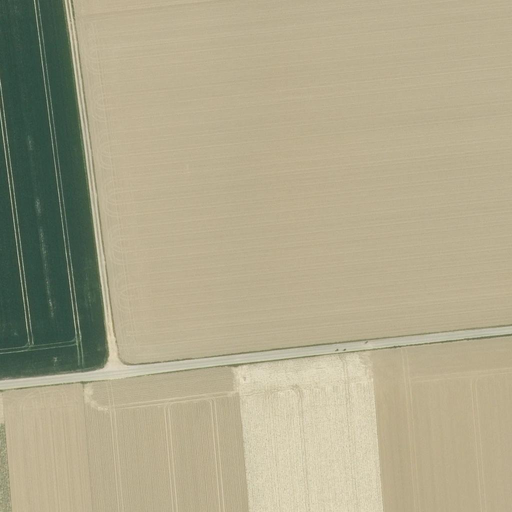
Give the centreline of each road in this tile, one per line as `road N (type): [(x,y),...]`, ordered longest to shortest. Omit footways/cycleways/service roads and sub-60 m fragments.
road 1 (unclassified): [(0,384),(511,329)]
road 2 (track): [(114,373),(67,0)]
